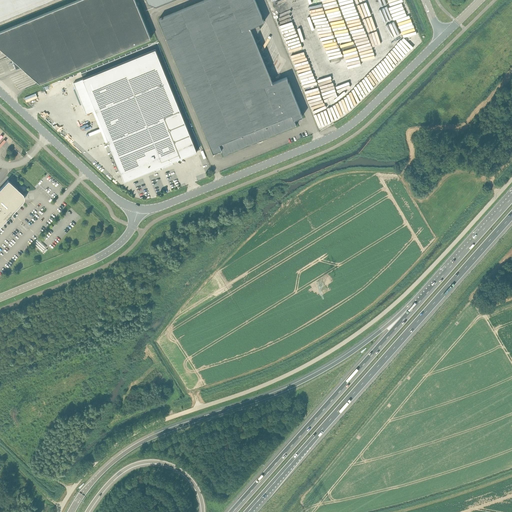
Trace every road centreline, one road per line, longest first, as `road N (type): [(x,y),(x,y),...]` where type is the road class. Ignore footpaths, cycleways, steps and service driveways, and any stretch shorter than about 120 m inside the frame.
road 1 (unclassified): [(511,178),(414,285),(343,343),(283,377),(127,437),(77,480),(59,511)]
road 2 (motorway): [(416,304),(302,381),(132,447),(96,477),(73,511)]
road 3 (motorway): [(248,511),(511,215)]
road 4 (motorway): [(416,304),(232,511)]
road 5 (unclassified): [(355,121),(138,210)]
road 6 (unknown): [(221,181),(145,8)]
road 7 (unclassified): [(138,210),(120,203),(0,88)]
road 8 (unclassified): [(0,298),(106,256),(138,210)]
road 9 (motorway): [(87,511),(117,473),(152,461),(188,477),(203,511)]
road 10 (unknown): [(321,139),(261,0)]
road 11 (track): [(511,467),(373,511)]
road 12 (motorway): [(511,197),(416,304)]
